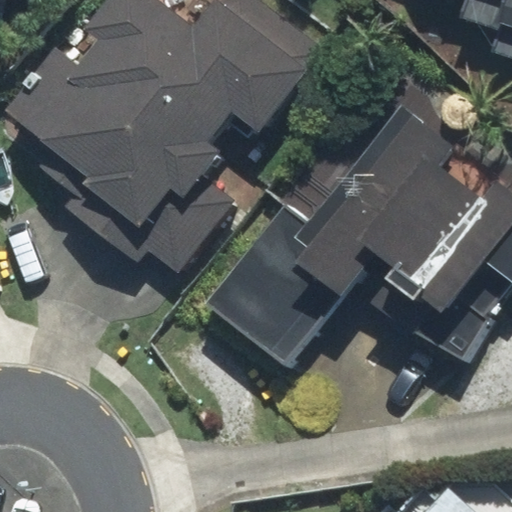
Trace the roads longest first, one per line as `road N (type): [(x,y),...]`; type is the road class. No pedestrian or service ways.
road 1 (residential): [(117,480),(511,417)]
road 2 (residential): [(0,404),(75,420),(100,445),(117,480)]
